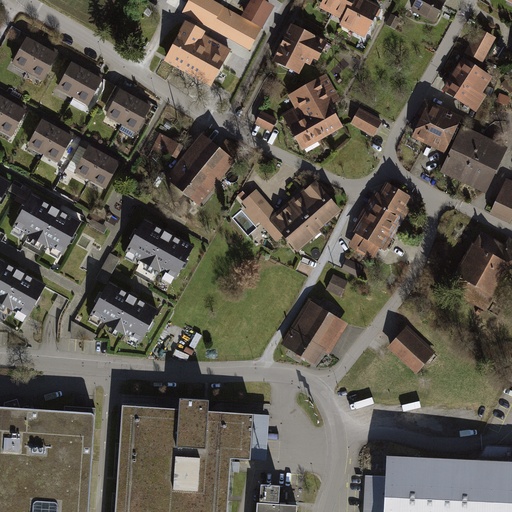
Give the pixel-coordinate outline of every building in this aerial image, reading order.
[(189,0),(183,12),(251,50),(275,7),(262,0),(250,0),(241,16),(211,0),(189,0)] [(339,0),(324,0),(320,8),(332,14),(339,0)] [(339,0),(332,14),(344,20),(353,0),(339,0)] [(368,2),(363,0),(353,0),(344,20),(341,25),(354,31),(368,2)] [(414,0),(410,10),(435,22),(446,0),(445,0),(414,0)] [(365,37),(379,8),(368,2),(354,31),(365,37)] [(292,25),(274,60),(299,73),(305,61),(310,64),(314,57),(318,59),(323,49),(322,48),(325,42),(292,25)] [(478,27),(464,53),(482,63),(497,37),(478,27)] [(167,63),(211,87),(230,51),(186,28),(167,63)] [(28,39),(14,66),(30,75),(45,48),(28,39)] [(45,49),(31,75),(47,84),(62,58),(45,49)] [(462,56),(442,89),(476,111),(487,94),(482,91),(492,76),(462,56)] [(73,64),(58,90),(75,99),(89,73),(73,64)] [(90,73),(75,99),(92,108),(106,82),(90,73)] [(295,108),(284,114),(303,147),(341,126),(330,106),(338,101),(325,77),(289,97),(295,108)] [(123,90),(108,117),(125,126),(139,100),(123,90)] [(0,94),(0,128),(0,129),(15,103),(0,94)] [(140,100),(125,126),(142,135),(156,109),(140,100)] [(459,117),(428,102),(412,136),(443,151),(459,117)] [(15,103),(0,129),(17,138),(31,112),(15,103)] [(361,110),(352,125),(376,139),(385,124),(361,110)] [(261,112),(254,125),(272,133),(278,119),(261,112)] [(44,120),(29,147),(46,156),(60,129),(44,120)] [(482,138),(463,129),(442,170),(461,180),(482,138)] [(61,130),(46,156),(63,165),(77,139),(61,130)] [(169,177),(198,202),(234,159),(204,135),(169,177)] [(482,138),(461,180),(483,191),(504,149),(482,138)] [(177,161),(184,148),(169,139),(161,152),(177,161)] [(90,147),(76,173),(93,182),(107,156),(90,147)] [(107,156),(93,182),(109,192),(124,165),(107,156)] [(489,214),(510,222),(511,217),(511,180),(505,178),(489,214)] [(0,180),(0,213),(14,188),(0,180)] [(356,236),(348,249),(372,263),(380,249),(386,253),(409,212),(405,210),(413,197),(388,182),(380,196),(374,193),(351,233),(356,236)] [(283,237),(298,255),(322,235),(319,232),(341,213),(316,184),(306,192),(304,189),(276,213),(268,220),(283,237)] [(268,220),(276,213),(257,191),(248,198),(243,202),(242,203),(247,209),(243,212),(256,226),(259,223),(262,226),(276,243),(283,237),(268,220)] [(243,202),(248,198),(243,192),(238,196),(243,202)] [(32,198),(14,231),(67,259),(85,226),(32,198)] [(145,221),(128,253),(181,282),(198,249),(145,221)] [(461,280),(453,294),(489,314),(497,300),(501,302),(511,282),(511,240),(507,247),(485,234),(478,246),(475,245),(457,277),(461,280)] [(341,269),(358,277),(363,266),(346,258),(341,269)] [(0,260),(0,300),(28,316),(45,286),(0,260)] [(348,280),(334,274),(327,289),(340,296),(348,280)] [(110,287),(92,320),(145,348),(163,315),(110,287)] [(311,303),(283,347),(318,368),(327,354),(332,357),(351,327),(311,303)] [(406,325),(386,346),(416,374),(436,352),(406,325)] [(178,409),(122,405),(115,511),(227,511),(231,458),(266,461),(270,415),(217,411),(209,411),(209,400),(180,398),(179,409),(178,409)] [(0,511),(88,511),(95,413),(85,412),(20,408),(17,399),(4,402),(4,407),(0,406),(0,511)] [(479,463),(390,459),(389,479),(367,478),(365,511),(511,511),(511,448),(489,448),(479,463)] [(260,500),(279,502),(280,485),(261,484),(260,500)] [(296,511),(297,505),(257,503),(256,511),(296,511)]
